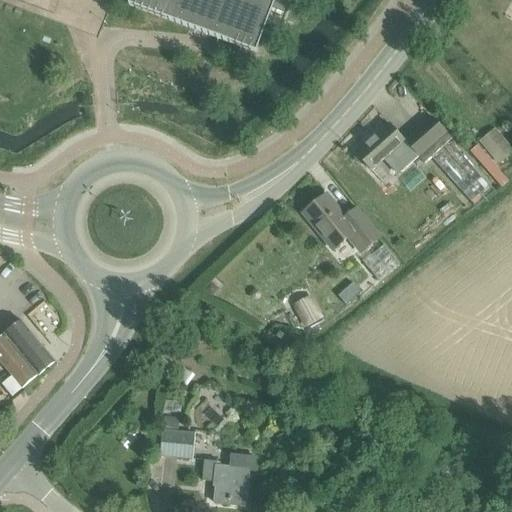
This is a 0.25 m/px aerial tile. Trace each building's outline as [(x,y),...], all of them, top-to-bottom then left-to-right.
[(136,0),(133,8),(253,52),(264,25),(281,31),(293,0),(136,0)] [(405,170),(417,159),(424,165),(431,159),(474,206),(491,190),(449,142),(451,139),(432,119),(405,143),(389,125),(356,155),(372,172),(384,161),(394,173),(402,167),(405,170)] [(511,151),(494,131),(480,143),(498,164),(511,152),(511,151)] [(362,254),(380,238),(357,211),(344,219),(326,197),(305,215),(334,250),(349,238),(362,254)] [(365,261),(382,279),(401,262),(384,244),(365,261)] [(310,297),(294,306),(306,327),(322,318),(310,297)] [(0,362),(12,377),(22,389),(37,376),(38,377),(54,363),(21,322),(0,338),(0,362)] [(151,351),(146,358),(164,373),(170,366),(151,351)] [(184,369),(173,384),(183,392),(194,377),(191,374),(191,375),(184,369)] [(12,377),(1,385),(11,398),(22,389),(12,377)] [(165,400),(164,413),(180,414),(181,402),(165,400)] [(164,417),(163,430),(178,432),(179,419),(164,417)] [(192,460),(194,435),(163,432),(161,458),(192,460)] [(246,507),(249,472),(255,473),(256,458),(230,455),(229,469),(216,467),(217,462),(204,461),(202,482),(216,483),(214,504),(246,507)]
